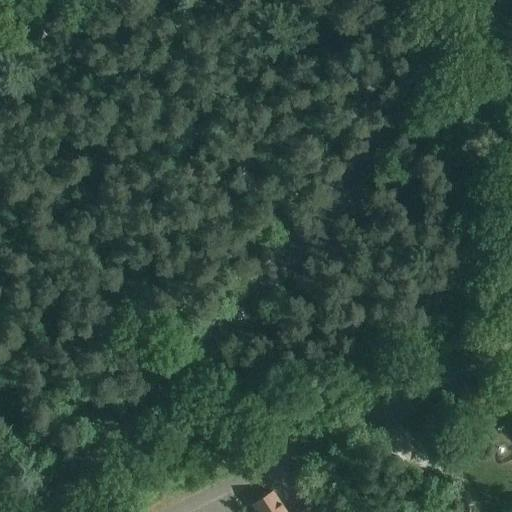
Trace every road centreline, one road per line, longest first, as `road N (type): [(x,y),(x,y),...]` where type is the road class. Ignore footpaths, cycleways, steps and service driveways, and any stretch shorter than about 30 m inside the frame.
road 1 (tertiary): [(22,511),(269,279),(484,0)]
road 2 (unclassified): [(174,511),(511,348)]
